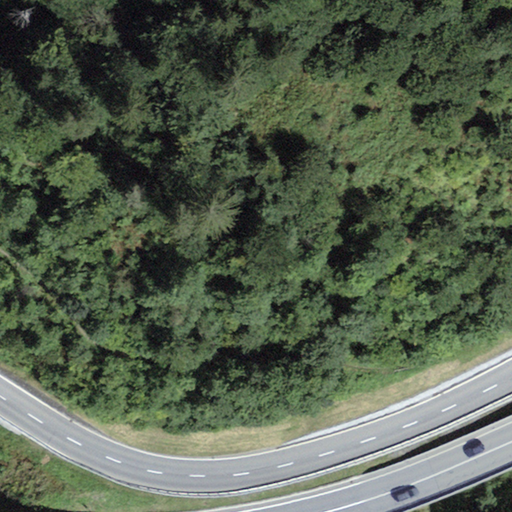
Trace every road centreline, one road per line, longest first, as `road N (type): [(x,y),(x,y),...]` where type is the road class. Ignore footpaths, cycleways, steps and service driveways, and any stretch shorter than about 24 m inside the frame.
road 1 (tertiary): [(511,377),(327,453),(195,478),(125,465),(0,395)]
road 2 (primary): [(332,511),(511,442)]
